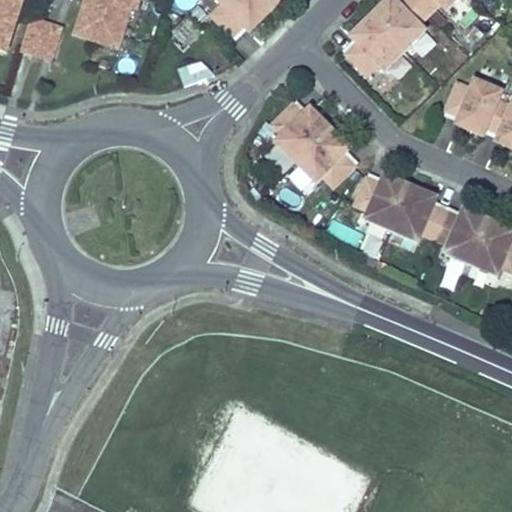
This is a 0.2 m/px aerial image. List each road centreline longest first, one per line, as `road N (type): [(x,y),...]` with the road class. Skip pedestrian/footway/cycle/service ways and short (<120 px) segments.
road 1 (residential): [(295,43),(401,145),(511,194)]
road 2 (secondary): [(157,280),(204,274),(248,281),(381,316)]
road 3 (secondary): [(381,316),(223,218),(201,191)]
road 4 (secondary): [(44,223),(55,251),(95,283),(157,280)]
road 5 (secondary): [(381,316),(511,372)]
